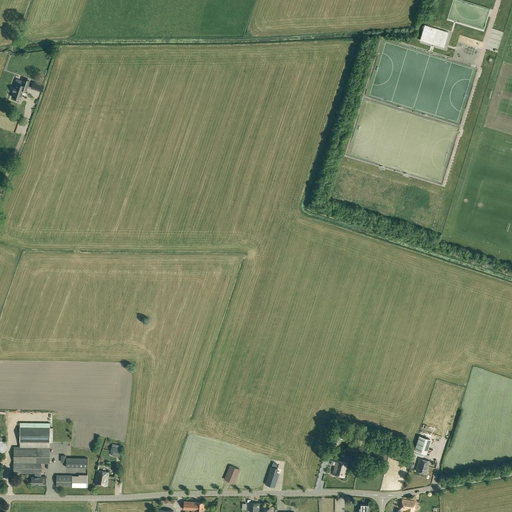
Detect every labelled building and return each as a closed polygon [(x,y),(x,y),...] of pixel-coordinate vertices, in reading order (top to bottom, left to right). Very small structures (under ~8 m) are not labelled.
[(469,29),(481,30),(482,21),(470,20),(469,29)] [(421,37),(420,40),(421,37),(445,44),(448,32),(424,25),(421,37)] [(8,95),(12,96),(12,97),(13,97),(13,98),(15,99),(15,98),(17,99),(19,100),(19,99),(20,100),(20,99),(21,99),(22,96),(21,96),(23,91),(25,92),(26,91),(29,81),(24,79),(23,81),(22,85),(17,83),(15,87),(14,87),(13,92),(10,91),(8,95)] [(44,91),(47,85),(40,82),(37,88),(44,91)] [(20,442),(50,442),(50,427),(20,427),(20,442)] [(419,436),(414,450),(424,453),(426,454),(430,439),(419,436)] [(356,452),(359,443),(353,441),(350,450),(356,452)] [(37,447),(14,446),(13,473),(33,473),(35,473),(35,476),(31,476),(31,484),(43,484),(47,484),(47,476),(43,476),(41,476),(41,473),(41,462),(49,462),(50,447),(37,447)] [(119,447),(112,446),(111,452),(121,454),(122,448),(119,447)] [(88,457),(67,457),(67,467),(88,467),(88,457)] [(426,473),(429,461),(419,458),(416,471),(426,473)] [(332,474),(344,477),(348,463),(336,460),(336,461),(332,460),(331,464),(335,465),(332,474)] [(224,479),(234,483),(240,469),(230,465),(224,479)] [(95,484),(107,486),(108,473),(97,471),(95,484)] [(269,471),(265,484),(275,487),(279,474),(269,471)] [(56,486),(72,486),(87,487),(87,475),(79,475),(77,476),(73,476),(72,475),(56,475),(56,486)] [(405,511),(413,511),(415,502),(412,501),(402,500),(401,510),(405,510),(405,511)] [(183,509),(192,510),(195,510),(195,502),(184,501),(183,509)] [(195,510),(192,510),(191,511),(203,511),(204,502),(195,502),(195,510)] [(248,511),(252,511),(257,511),(258,511),(259,503),(251,502),(248,502),(248,507),(248,511)]
